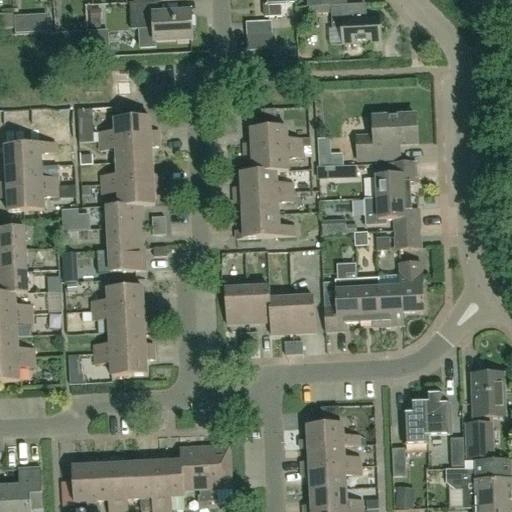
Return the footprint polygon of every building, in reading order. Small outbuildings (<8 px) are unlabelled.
[(264,0),(265,4),(266,18),(282,17),(281,5),(297,4),(297,0),(264,0)] [(155,43),(194,41),(192,14),(159,16),(158,3),(130,4),(132,32),(145,31),(144,26),(154,25),(155,43)] [(347,6),(331,6),(332,29),(342,29),(342,45),(383,44),(381,18),(368,19),(368,15),(357,16),(357,5),(347,6)] [(247,37),(265,36),(272,35),(271,22),(246,24),(247,37)] [(262,120),(276,119),(276,109),(262,110),(262,120)] [(387,145),(418,144),(416,115),(374,118),(375,136),(358,137),(359,161),(388,160),(387,145)] [(100,142),(160,140),(159,131),(151,132),(150,118),(115,120),(116,132),(99,133),(100,142)] [(308,140),(302,140),(302,139),(288,140),(287,126),(251,128),(252,144),(244,144),(245,152),(302,149),(308,149),(308,140)] [(160,140),(100,142),(100,152),(116,151),(117,163),(152,162),(152,149),(160,148),(160,140)] [(57,144),(0,147),(0,155),(6,156),(7,169),(43,166),(42,154),(58,153),(57,144)] [(254,173),(277,172),(289,172),(288,159),(303,158),(302,149),(245,152),(245,160),(253,160),(254,173)] [(93,166),(93,156),(80,156),(81,167),(93,166)] [(152,162),(117,163),(118,175),(102,176),(102,185),(162,183),(162,176),(153,176),(152,162)] [(377,164),(379,198),(412,196),(411,183),(419,182),(418,162),(377,164)] [(43,166),(7,169),(8,182),(0,182),(0,191),(59,187),(59,178),(43,179),(43,166)] [(357,166),(343,167),(331,167),(319,167),(319,168),(317,168),(318,181),(320,181),(358,179),(357,166)] [(234,197),(295,193),(294,184),(278,184),(277,172),(254,173),(241,174),(242,188),(234,189),(234,197)] [(162,183),(102,185),(103,195),(119,194),(120,206),(120,207),(143,206),(143,207),(155,206),(154,191),(162,191),(162,183)] [(59,187),(0,191),(0,199),(8,198),(9,213),(45,211),(44,198),(60,197),(59,187)] [(295,193),(234,197),(235,204),(243,204),(243,218),(280,216),(279,203),(295,202),(295,193)] [(379,198),(366,199),(367,226),(389,225),(389,220),(396,219),(397,237),(422,236),(420,209),(413,210),(412,196),(379,198)] [(120,207),(120,206),(106,207),(107,230),(144,228),(143,207),(143,206),(120,207)] [(280,216),(243,218),(244,231),(237,232),(237,241),(296,238),(296,227),(280,228),(280,216)] [(152,227),(166,227),(165,218),(152,219),(152,227)] [(0,251),(26,250),(25,227),(0,228),(0,251)] [(166,227),(152,227),(153,237),(167,236),(166,227)] [(144,228),(107,230),(109,251),(145,249),(144,228)] [(357,246),(369,245),(368,233),(356,233),(357,246)] [(422,236),(397,237),(397,250),(423,249),(422,236)] [(145,249),(109,251),(110,274),(147,272),(145,249)] [(154,259),(167,258),(167,249),(153,249),(154,259)] [(26,250),(0,251),(0,273),(27,272),(26,250)] [(302,278),(325,274),(321,252),(298,256),(302,278)] [(403,313),(404,313),(426,312),(423,271),(423,263),(401,264),(401,280),(401,288),(402,288),(403,313)] [(361,265),(360,278),(373,279),(374,266),(361,265)] [(27,272),(0,273),(0,295),(29,293),(27,272)] [(378,279),(358,280),(360,323),(374,322),(374,328),(382,328),(380,289),(379,289),(378,279)] [(325,293),(326,308),(327,333),(348,332),(347,323),(360,323),(358,280),(335,282),(335,292),(325,293)] [(270,287),(248,288),(250,325),(271,323),(272,323),(271,300),(270,287)] [(92,313),(152,310),(152,302),(144,302),(143,288),(107,290),(108,302),(92,303),(92,313)] [(250,325),(248,288),(226,289),(228,326),(250,325)] [(402,288),(401,288),(380,289),(382,328),(405,326),(404,313),(403,313),(402,288)] [(29,293),(0,295),(0,316),(32,315),(32,306),(16,307),(15,295),(29,295),(29,293)] [(295,334),(317,333),(315,297),(292,299),(295,334)] [(272,335),(273,335),(295,334),(292,299),(271,300),(272,323),(271,323),(272,335)] [(152,310),(92,313),(93,322),(109,321),(110,334),(145,332),(144,318),(153,317),(152,310)] [(32,315),(0,316),(0,338),(17,338),(16,326),(33,325),(32,315)] [(145,332),(110,334),(111,346),(94,347),(95,356),(154,353),(154,346),(146,346),(145,332)] [(241,348),(259,347),(259,333),(241,334),(241,348)] [(17,338),(0,338),(0,360),(35,359),(34,350),(18,351),(17,338)] [(286,357),(303,356),(303,342),(285,343),(286,357)] [(154,353),(95,356),(95,366),(111,365),(112,378),(148,376),(147,361),(155,361),(154,353)] [(35,359),(0,360),(0,383),(20,382),(19,370),(35,369),(35,359)] [(474,418),(505,417),(504,376),(473,377),(474,418)] [(430,435),(454,434),(452,404),(444,405),(444,394),(427,395),(427,403),(428,403),(429,436),(430,435)] [(428,403),(427,403),(411,404),(412,413),(404,414),(406,445),(430,444),(430,435),(429,436),(428,403)] [(345,446),(360,445),(359,434),(344,435),(343,423),(307,425),(308,440),(300,440),(301,449),(309,448),(309,447),(345,446)] [(468,457),(494,456),(493,424),(467,425),(468,457)] [(454,467),(467,466),(465,437),(452,438),(454,467)] [(206,448),(210,502),(218,501),(218,495),(215,495),(215,488),(232,487),(230,446),(206,448)] [(309,447),(309,448),(309,462),(301,462),(301,470),(361,467),(360,457),(346,458),(345,446),(309,447)] [(210,502),(206,448),(184,449),(187,491),(200,490),(200,496),(198,496),(198,503),(210,502)] [(162,454),(165,511),(185,511),(184,491),(187,491),(184,449),(181,450),(182,462),(168,463),(168,454),(162,454)] [(395,477),(408,477),(407,449),(393,450),(395,477)] [(433,467),(449,466),(449,450),(433,451),(433,467)] [(165,511),(162,454),(151,455),(152,464),(140,465),(142,500),(152,499),(152,511),(165,511)] [(120,511),(117,457),(107,458),(108,467),(95,467),(97,502),(108,502),(108,511),(120,511)] [(142,500),(140,465),(124,466),(123,457),(117,457),(120,511),(127,511),(127,501),(142,500)] [(97,502),(95,467),(94,458),(86,459),(87,468),(72,469),(74,504),(87,503),(87,511),(97,511),(97,502)] [(361,467),(301,470),(302,477),(310,477),(311,491),(347,489),(346,477),(362,476),(361,467)] [(491,468),(464,470),(448,470),(448,482),(459,490),(463,490),(463,511),(478,510),(478,508),(511,507),(511,480),(492,481),(491,468)] [(8,511),(43,511),(44,510),(41,469),(19,470),(20,488),(7,489),(8,511)] [(0,511),(8,511),(7,489),(0,488),(0,511)] [(379,488),(366,489),(367,506),(380,505),(379,488)] [(347,489),(311,491),(311,506),(303,506),(303,511),(330,511),(363,510),(363,501),(347,502),(347,489)]
